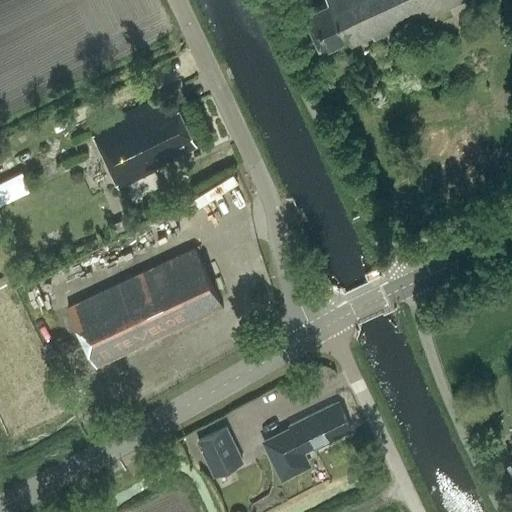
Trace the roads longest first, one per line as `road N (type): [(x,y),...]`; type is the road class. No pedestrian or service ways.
road 1 (tertiary): [(0,507),(324,328)]
road 2 (tertiary): [(324,328),(291,288),(270,198),(177,0)]
road 3 (residential): [(396,269),(265,0)]
road 4 (unclassified): [(499,511),(410,287)]
road 5 (unclassified): [(417,511),(324,328)]
